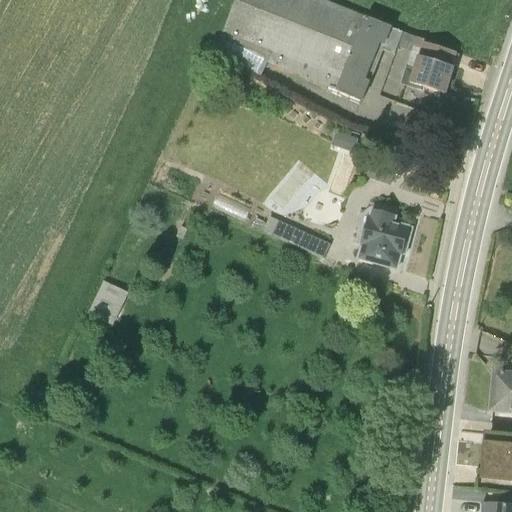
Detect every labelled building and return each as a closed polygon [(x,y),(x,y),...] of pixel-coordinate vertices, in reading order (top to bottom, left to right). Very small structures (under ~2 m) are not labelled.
[(389,27),(318,0),(233,0),(214,47),(277,88),(286,71),(363,102),(389,27)] [(457,54),(406,34),(400,50),(417,57),(451,70),(457,54)] [(417,57),(409,85),(447,96),(454,70),(451,70),(417,57)] [(357,141),(334,132),(329,146),(351,155),(357,141)] [(394,173),(371,165),(367,179),(390,187),(394,173)] [(396,273),(409,229),(395,224),(397,219),(371,211),(355,261),(396,273)] [(329,246),(270,218),(263,232),(323,260),(329,246)] [(106,279),(94,307),(119,318),(131,290),(106,279)] [(511,373),(491,372),(487,413),(511,415),(511,373)] [(511,436),(483,434),(478,480),(511,483),(511,436)] [(511,511),(511,506),(482,503),(480,511),(511,511)]
